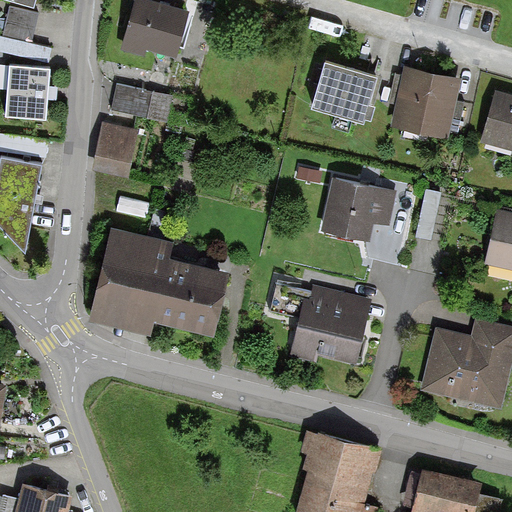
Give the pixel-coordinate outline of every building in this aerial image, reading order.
[(32,0),(0,0),(0,4),(29,13),(32,0)] [(189,16),(135,2),(122,52),(176,67),(189,16)] [(326,61),(314,105),(366,119),(377,75),(326,61)] [(40,67),(4,67),(3,116),(39,117),(40,67)] [(461,81),(402,68),(388,131),(448,144),(461,81)] [(117,115),(174,121),(177,92),(120,86),(117,115)] [(511,101),(495,97),(480,147),(511,155),(511,101)] [(138,134),(107,125),(95,171),(126,180),(138,134)] [(37,162),(0,155),(0,240),(18,265),(37,162)] [(396,197),(333,183),(322,232),(367,242),(372,221),(390,225),(396,197)] [(440,241),(446,193),(430,191),(424,240),(440,241)] [(511,218),(494,215),(485,263),(511,267),(511,218)] [(174,242),(120,227),(95,321),(150,335),(155,320),(210,334),(227,271),(170,256),(174,242)] [(300,303),(288,356),(357,371),(373,297),(319,286),(314,306),(300,303)] [(439,328),(424,392),(499,410),(511,355),(511,330),(478,322),(474,337),(439,328)] [(375,449),(318,435),(299,511),(375,511),(376,509),(362,506),(375,449)] [(472,511),(478,484),(425,473),(416,511),(472,511)] [(67,511),(70,500),(19,487),(12,511),(67,511)]
